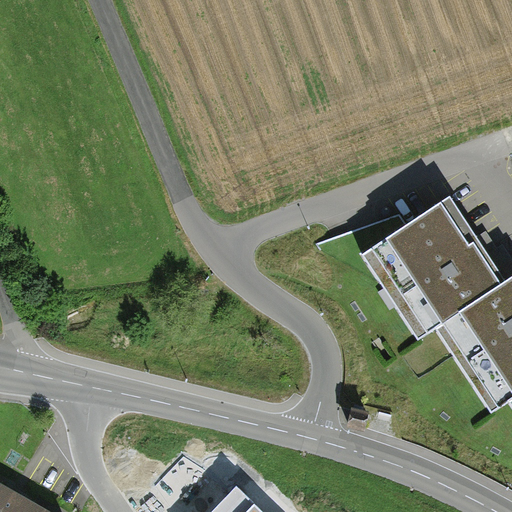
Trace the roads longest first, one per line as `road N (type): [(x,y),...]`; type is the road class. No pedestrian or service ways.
road 1 (tertiary): [(498,511),(380,457),(49,378)]
road 2 (residential): [(49,378),(55,417),(120,511)]
